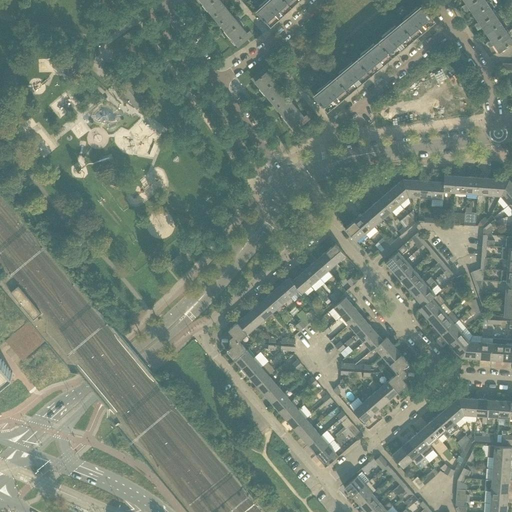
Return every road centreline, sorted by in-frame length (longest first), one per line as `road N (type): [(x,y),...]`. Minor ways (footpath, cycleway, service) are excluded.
road 1 (tertiary): [(282,176),(181,308),(14,446)]
road 2 (residential): [(324,481),(205,335),(214,316),(325,227)]
road 3 (tertiary): [(70,420),(189,318),(297,192)]
road 4 (residential): [(324,481),(451,377)]
road 5 (tertiary): [(425,147),(315,157),(282,176)]
road 6 (residential): [(340,119),(452,28)]
road 7 (tertiary): [(297,192),(353,161),(425,147)]
road 8 (residential): [(216,82),(320,0)]
road 9 (residential): [(496,137),(490,85),(452,28)]
